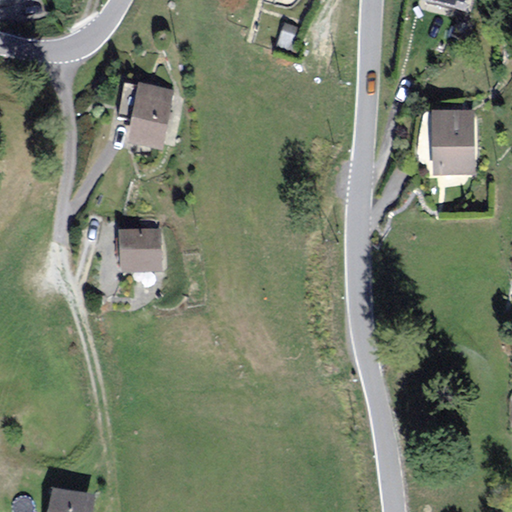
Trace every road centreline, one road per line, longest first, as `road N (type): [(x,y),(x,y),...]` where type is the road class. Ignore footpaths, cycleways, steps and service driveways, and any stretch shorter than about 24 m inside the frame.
road 1 (tertiary): [(373,0),(359,289),(395,511)]
road 2 (tertiary): [(0,43),(41,51),(78,46),(121,0)]
